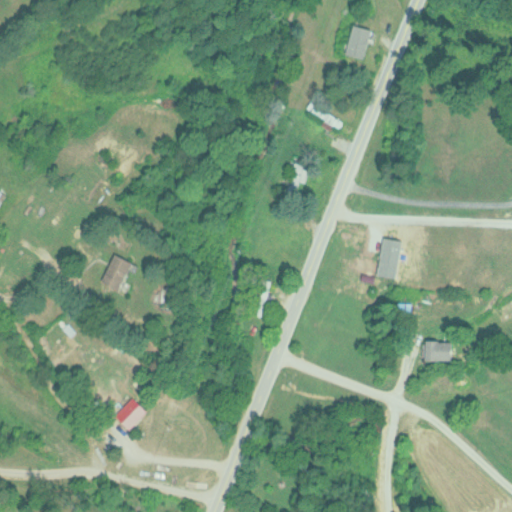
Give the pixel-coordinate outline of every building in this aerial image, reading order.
[(307,108),(339,127),(343,120),(312,101),(307,108)] [(301,180),(305,181),(310,165),(296,160),(284,198),(294,201),(301,180)] [(137,261),(118,253),(106,282),(125,290),(137,261)] [(253,314),(262,316),(272,280),(264,278),(253,314)] [(461,346),(453,346),(453,340),(429,340),(429,361),(461,361),(461,346)] [(119,413),(135,429),(152,411),(136,396),(119,413)]
